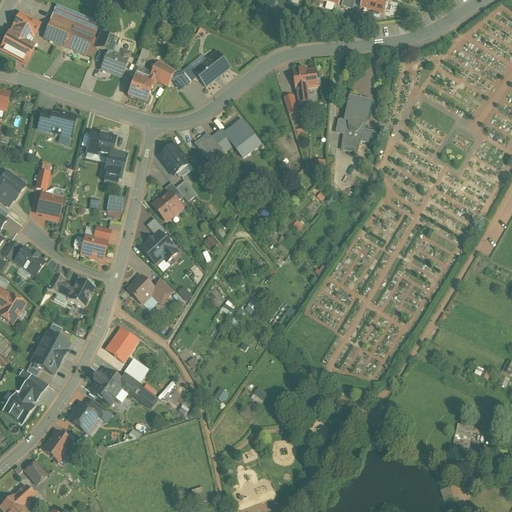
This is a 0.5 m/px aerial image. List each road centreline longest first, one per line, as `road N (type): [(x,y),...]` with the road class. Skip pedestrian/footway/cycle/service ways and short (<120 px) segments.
road 1 (residential): [(471,0),(409,34),(270,57),(194,119),(152,122)]
road 2 (residential): [(0,463),(69,380),(113,282)]
road 3 (track): [(165,346),(233,231),(248,228),(272,254)]
road 4 (residential): [(113,282),(152,122)]
road 5 (residential): [(152,122),(0,74)]
